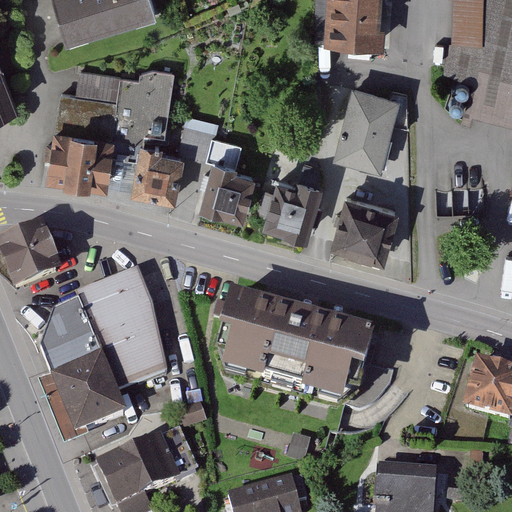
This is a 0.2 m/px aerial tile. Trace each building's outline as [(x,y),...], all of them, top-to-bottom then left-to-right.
[(159,0),(68,0),(78,36),(163,13),(159,0)] [(397,0),(336,0),(334,42),(394,46),(397,0)] [(511,0),(457,0),(458,46),(451,46),(451,68),(478,73),(471,110),(511,118),(511,0)] [(0,118),(26,108),(0,40),(0,118)] [(81,95),(66,93),(56,176),(117,184),(121,157),(140,159),(143,145),(170,149),(170,141),(178,70),(157,68),(145,71),(145,78),(85,71),(81,95)] [(408,97),(360,83),(339,153),(387,167),(408,97)] [(176,194),(182,156),(146,149),(140,185),(176,194)] [(266,171),(221,159),(209,202),(254,213),(266,171)] [(330,188),(287,175),(273,224),(315,236),(330,188)] [(407,208),(354,192),(340,242),(393,258),(407,208)] [(54,226),(3,246),(21,291),(71,272),(54,226)] [(140,274),(81,300),(117,389),(167,372),(140,274)] [(389,338),(246,297),(232,343),(243,346),(235,373),(278,386),(284,366),(325,378),(318,399),(355,410),(362,387),(374,390),(389,338)] [(42,347),(77,436),(127,416),(117,389),(81,300),(54,311),(42,347)] [(511,367),(475,358),(463,406),(511,418),(511,367)] [(165,439),(101,468),(120,511),(185,483),(165,439)] [(292,461),(306,463),(309,442),(295,440),(292,461)] [(378,511),(380,470),(362,470),(361,511),(378,511)] [(437,511),(441,477),(390,472),(385,511),(437,511)] [(307,511),(299,481),(238,498),(241,511),(307,511)]
